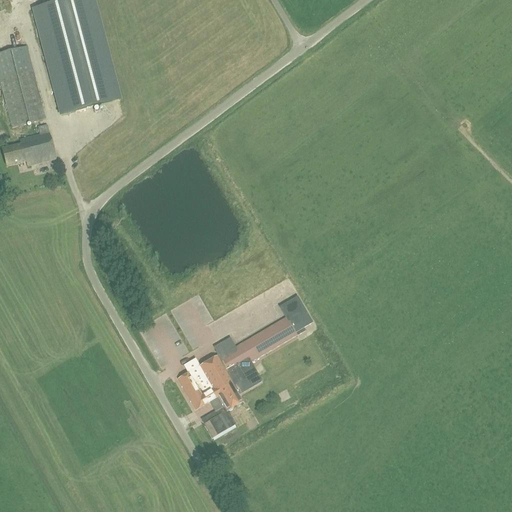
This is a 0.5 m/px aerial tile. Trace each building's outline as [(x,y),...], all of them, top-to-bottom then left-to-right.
[(69,0),(33,9),(61,116),(120,101),(93,0),(69,0)] [(0,54),(0,80),(13,129),(46,120),(26,47),(0,54)] [(56,160),(50,133),(49,133),(47,125),(38,127),(40,135),(20,140),(21,145),(2,150),(6,167),(25,162),(27,167),(56,160)] [(227,413),(242,403),(238,396),(262,383),(251,363),(297,336),(295,334),(313,324),(297,297),(279,308),(286,319),(236,348),(230,338),(213,348),(216,353),(218,357),(178,380),(196,411),(218,398),(227,413)] [(209,424),(215,438),(235,430),(229,416),(209,424)]
